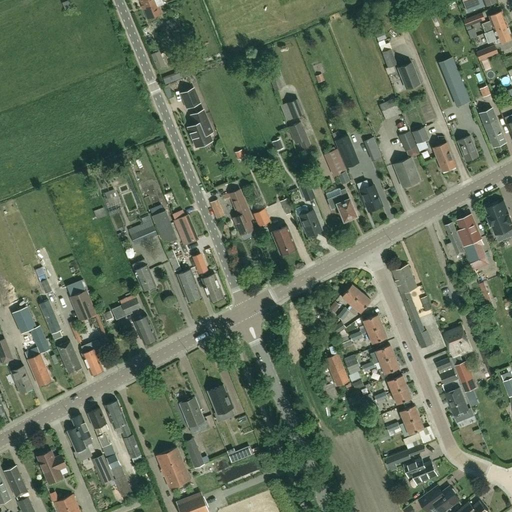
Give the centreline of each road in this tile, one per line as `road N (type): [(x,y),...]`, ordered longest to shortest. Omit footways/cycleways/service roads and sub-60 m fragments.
road 1 (unclassified): [(244,312),(118,0)]
road 2 (residential): [(510,478),(472,464),(450,445),(369,244)]
road 3 (tertiary): [(0,441),(244,312)]
road 4 (secondary): [(328,511),(244,312)]
road 5 (secondary): [(369,244),(511,168)]
road 6 (secondary): [(244,312),(369,244)]
